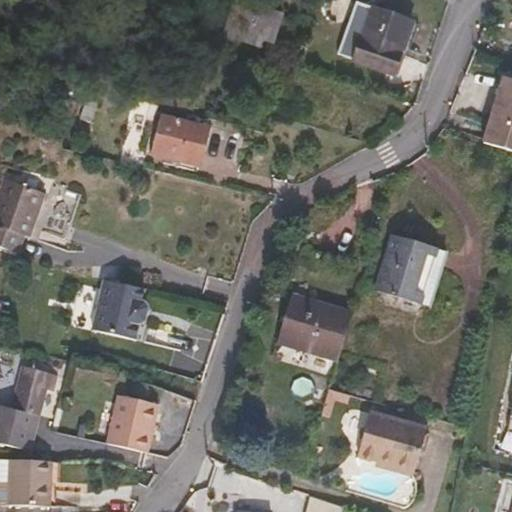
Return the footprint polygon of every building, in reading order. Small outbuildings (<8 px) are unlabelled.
[(258,44),(260,39),(272,43),(281,14),(235,1),(226,30),(233,33),(232,36),(258,44)] [(356,1),(338,53),(394,73),(413,22),(356,1)] [(511,80),(504,78),(483,142),(511,152),(511,80)] [(162,116),(153,154),(198,166),(208,128),(162,116)] [(29,238),(45,194),(5,179),(0,193),(0,248),(12,253),(19,234),(29,238)] [(53,185),(37,229),(64,239),(80,195),(53,185)] [(511,231),(509,231),(503,255),(511,257),(511,231)] [(393,233),(375,289),(404,298),(422,243),(393,233)] [(419,303),(437,247),(422,243),(404,298),(419,303)] [(313,249),(305,276),(340,286),(349,260),(313,249)] [(143,304),(146,292),(106,281),(93,331),(136,342),(140,326),(145,324),(148,310),(145,305),(143,304)] [(293,296),(278,343),(333,360),(348,314),(293,296)] [(48,387),(54,370),(23,360),(10,401),(25,405),(32,407),(38,384),(48,387)] [(160,402),(126,392),(113,439),(146,449),(160,402)] [(511,396),(503,433),(511,435),(511,396)] [(0,398),(0,434),(16,439),(25,405),(10,401),(0,398)] [(23,441),(32,407),(25,405),(16,439),(23,441)] [(412,475),(424,429),(369,414),(357,456),(390,465),(389,469),(412,475)] [(8,477),(7,501),(48,503),(50,458),(9,456),(8,477)] [(0,500),(7,501),(8,477),(0,476),(0,500)] [(306,511),(342,511),(344,506),(311,496),(306,511)]
